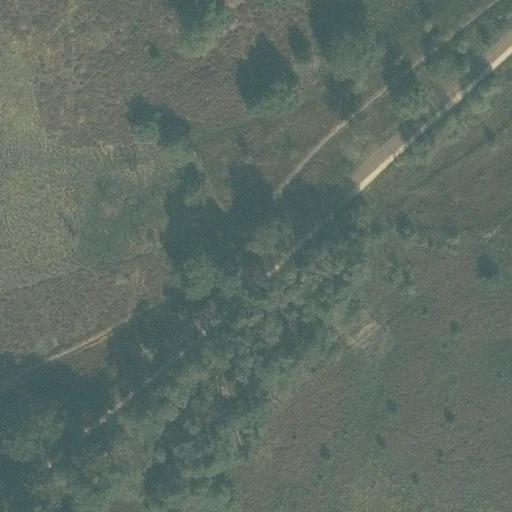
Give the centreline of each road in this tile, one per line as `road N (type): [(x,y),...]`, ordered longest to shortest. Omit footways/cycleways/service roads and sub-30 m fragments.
road 1 (track): [(0,494),(511,38)]
road 2 (unknown): [(0,390),(178,295),(361,109),(502,0)]
